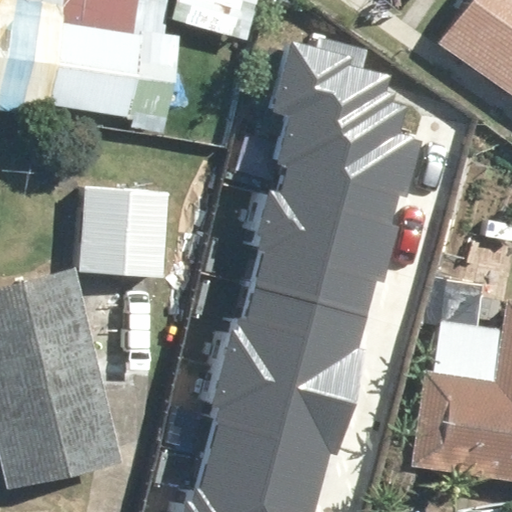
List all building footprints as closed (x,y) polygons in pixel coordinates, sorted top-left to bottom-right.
[(511,0),(472,0),(437,48),(511,102),(511,0)] [(50,28),(35,109),(149,129),(163,48),(50,28)] [(355,146),(335,231),(419,251),(440,167),(355,146)] [(75,284),(151,285),(151,203),(75,203),(75,284)] [(293,273),(164,405),(242,480),(371,348),(293,273)] [(0,493),(98,471),(54,282),(0,294),(0,493)] [(465,485),(511,490),(511,313),(486,310),(477,387),(404,378),(392,471),(466,481),(465,485)]
